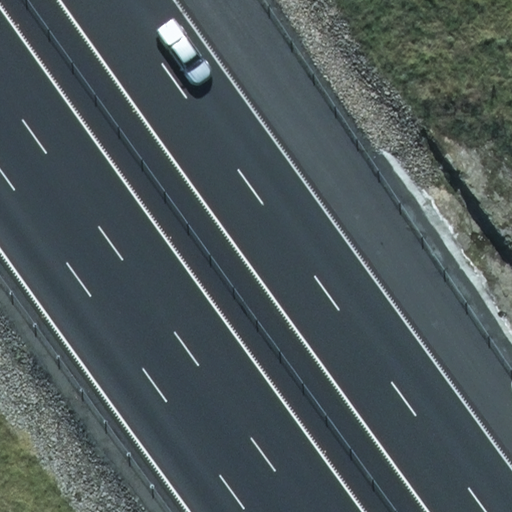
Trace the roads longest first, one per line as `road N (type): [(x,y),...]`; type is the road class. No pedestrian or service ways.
road 1 (motorway): [(134,0),(511,511)]
road 2 (motorway): [(322,511),(0,75)]
